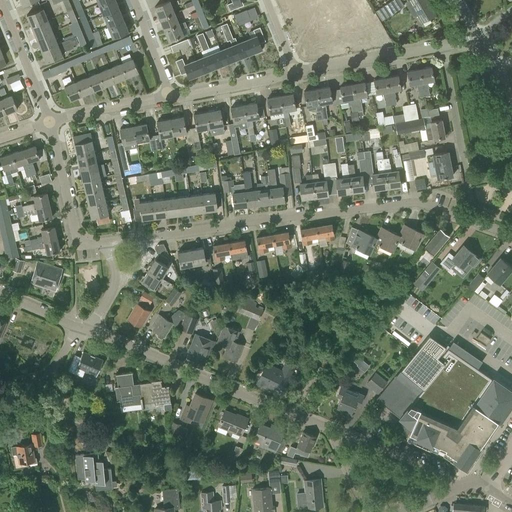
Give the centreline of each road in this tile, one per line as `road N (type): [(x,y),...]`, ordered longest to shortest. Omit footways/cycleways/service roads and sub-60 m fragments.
road 1 (residential): [(106,245),(413,204),(468,220)]
road 2 (residential): [(338,434),(86,329)]
road 3 (residential): [(291,72),(442,47)]
road 4 (residential): [(106,245),(79,242),(47,124)]
road 5 (residential): [(468,180),(442,47)]
road 6 (residential): [(460,486),(338,434)]
road 7 (residential): [(47,124),(175,97)]
road 8 (residential): [(47,124),(0,2)]
